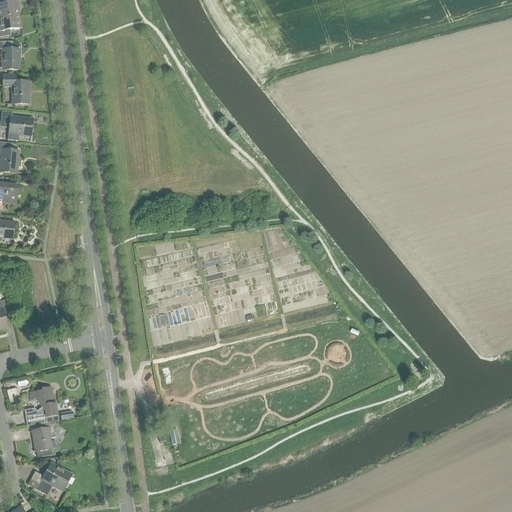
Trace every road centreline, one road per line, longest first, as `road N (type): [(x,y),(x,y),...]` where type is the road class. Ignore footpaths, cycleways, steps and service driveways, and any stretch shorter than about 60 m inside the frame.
road 1 (tertiary): [(90,250),(55,0)]
road 2 (track): [(137,383),(142,364),(284,330)]
